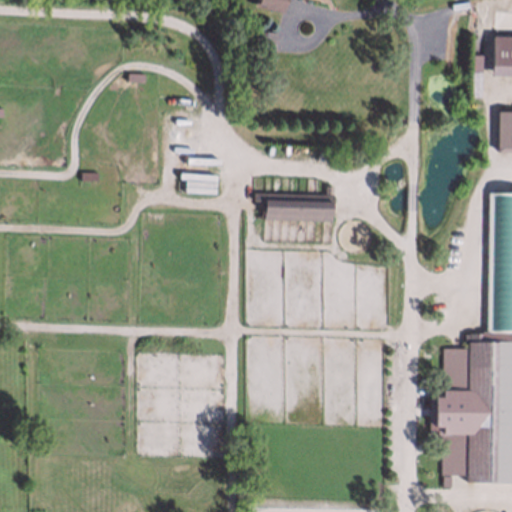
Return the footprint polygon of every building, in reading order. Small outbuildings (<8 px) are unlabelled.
[(280,0),(277,14),(248,7),(249,0),(280,0)] [(271,51),(251,50),(252,30),(271,31),(272,31),(271,51)] [(511,77),(487,77),(488,35),(511,35),(511,77)] [(468,72),(477,72),(477,98),(467,97),(468,72)] [(125,73),(140,73),(140,83),(124,83),(125,73)] [(511,154),(494,154),(494,114),(511,114),(511,154)] [(259,216),(260,191),(328,192),(327,217),(259,216)] [(487,194),(511,194),(511,482),(442,478),(443,347),(484,336),(487,194)] [(143,216),(143,208),(159,208),(159,216),(143,216)]
